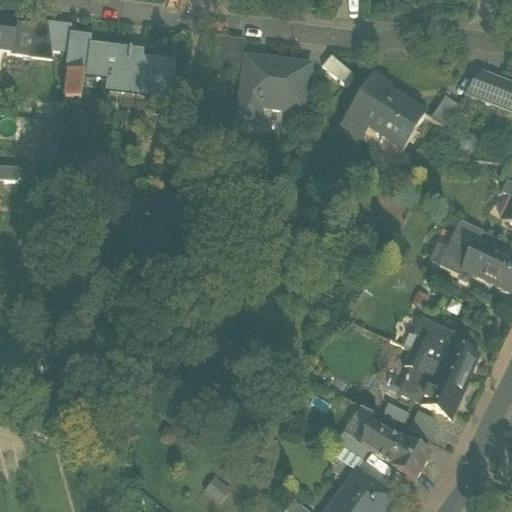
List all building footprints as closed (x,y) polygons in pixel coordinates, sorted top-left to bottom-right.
[(52,64),(51,55),(48,28),(32,26),(31,31),(33,31),(29,61),(52,64)] [(0,56),(1,57),(10,58),(14,29),(0,27),(0,56)] [(72,31),(48,28),(51,55),(67,57),(69,39),(70,40),(72,31)] [(31,31),(14,29),(10,58),(29,61),(33,31),(31,31)] [(83,81),(84,75),(83,74),(86,49),(87,49),(88,42),(70,40),(69,39),(67,57),(64,78),(67,79),(64,102),(80,105),(83,81)] [(244,44),(216,40),(211,75),(240,79),(244,44)] [(129,54),(87,49),(86,49),(83,74),(84,75),(97,76),(96,83),(109,84),(107,94),(138,98),(138,99),(139,99),(139,98),(140,91),(165,93),(169,66),(143,63),(130,62),(131,53),(129,52),(129,54)] [(144,54),(131,53),(130,62),(143,63),(144,54)] [(344,88),(352,79),(331,61),(323,70),(344,88)] [(309,70),(246,62),(238,121),(259,123),(260,111),(303,117),(309,70)] [(169,66),(165,93),(164,101),(172,102),(176,67),(169,66)] [(464,99),(489,109),(499,84),(480,76),(464,99)] [(371,129),(405,151),(425,119),(387,95),(389,91),(373,81),(339,134),(359,147),(368,133),(371,129)] [(511,88),(499,84),(489,109),(511,118),(511,88)] [(150,99),(164,101),(165,93),(140,91),(139,98),(150,99)] [(170,121),(172,102),(164,101),(150,99),(148,118),(170,121)] [(430,124),(442,132),(446,126),(457,110),(444,102),(430,124)] [(371,129),(368,133),(402,155),(405,151),(371,129)] [(473,139),(465,137),(459,140),(457,147),(460,155),(468,157),(474,153),(477,146),(473,139)] [(502,180),(511,184),(511,170),(508,169),(502,180)] [(0,184),(3,185),(17,185),(18,171),(0,170),(0,184)] [(501,197),(511,202),(511,189),(506,186),(501,197)] [(135,205),(137,205),(148,209),(150,205),(150,204),(151,202),(138,197),(135,205)] [(511,204),(501,228),(511,233),(511,204)] [(137,205),(135,205),(128,224),(130,224),(137,205)] [(130,224),(141,228),(148,209),(137,205),(130,224)] [(150,205),(148,209),(141,228),(139,234),(137,241),(157,248),(158,244),(168,247),(179,226),(161,215),(163,209),(162,209),(162,210),(150,205)] [(184,217),(163,209),(161,215),(179,226),(184,217)] [(341,219),(357,227),(360,219),(345,211),(341,219)] [(186,218),(184,217),(179,226),(168,247),(166,251),(168,252),(186,218)] [(126,229),(139,234),(141,228),(130,224),(128,224),(126,229)] [(455,238),(460,226),(459,225),(446,252),(452,254),(459,239),(455,238)] [(459,239),(476,248),(482,236),(460,226),(455,238),(459,239)] [(459,239),(452,254),(443,272),(460,280),(458,284),(465,287),(466,286),(470,279),(510,298),(511,292),(511,266),(476,249),(476,248),(459,239)] [(167,253),(168,252),(166,251),(157,248),(137,241),(136,243),(167,253)] [(439,270),(443,272),(452,254),(446,252),(439,248),(436,250),(430,263),(431,266),(439,270)] [(342,283),(342,266),(327,266),(327,283),(342,283)] [(420,334),(410,355),(425,361),(469,382),(479,360),(450,346),(446,354),(442,352),(446,344),(450,336),(421,322),(416,332),(420,334)] [(404,352),(410,354),(410,355),(420,334),(416,332),(413,339),(410,338),(404,352)] [(81,366),(101,377),(107,363),(87,352),(81,366)] [(413,373),(418,376),(425,361),(410,355),(410,354),(403,369),(413,374),(413,373)] [(469,382),(425,361),(418,376),(433,383),(429,390),(459,404),(469,382)] [(123,372),(107,363),(101,377),(110,382),(123,372)] [(401,398),(421,408),(429,390),(433,383),(418,376),(413,373),(413,374),(408,384),(406,384),(405,385),(407,386),(401,398)] [(459,404),(429,390),(421,408),(450,422),(459,404)] [(409,418),(387,407),(381,421),(403,432),(409,418)] [(359,447),(370,429),(367,427),(373,419),(361,411),(343,437),(359,447)] [(415,415),(405,435),(428,446),(434,433),(430,422),(415,415)] [(138,425),(124,429),(127,442),(141,438),(138,425)] [(178,436),(164,429),(157,442),(171,449),(178,436)] [(368,455),(391,470),(404,449),(385,437),(384,438),(370,429),(359,447),(358,448),(368,455)] [(341,451),(361,466),(368,455),(358,448),(359,447),(343,437),(336,448),(341,451)] [(406,445),(404,449),(391,470),(390,473),(414,487),(430,460),(406,445)] [(357,477),(365,467),(361,466),(341,451),(334,461),(357,477)] [(357,477),(392,501),(400,491),(365,467),(357,477)] [(329,511),(383,511),(392,501),(357,477),(332,511),(331,510),(329,511)] [(231,491),(215,479),(203,493),(219,506),(231,491)]
